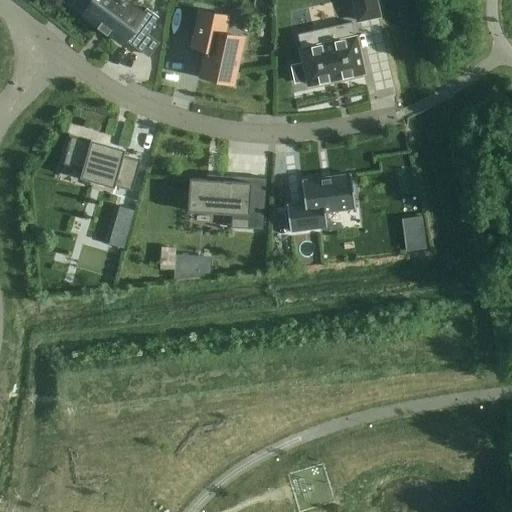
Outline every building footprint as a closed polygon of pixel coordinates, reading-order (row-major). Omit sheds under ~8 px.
[(95,0),(85,14),(99,25),(97,27),(107,35),(109,33),(122,42),(125,38),(136,46),(145,34),(146,34),(149,30),(158,17),(146,8),(142,14),(122,0),(95,0)] [(375,0),(350,0),(356,22),(379,17),(375,0)] [(200,11),(192,47),(205,50),(200,77),(233,84),(243,38),(224,33),(228,17),(200,11)] [(304,64),(293,67),(296,82),(307,79),(309,85),(363,73),(352,22),(297,35),(304,64)] [(261,86),(262,111),(273,111),(272,86),(261,86)] [(66,154),(63,163),(82,169),(81,176),(98,181),(97,182),(113,187),(114,188),(115,186),(132,191),(141,161),(123,156),(108,152),(110,146),(101,144),(101,143),(91,140),(69,134),(69,136),(71,137),(69,141),(65,154),(66,154)] [(327,227),(325,212),(355,208),(351,174),(301,181),(304,202),(286,204),(290,231),(327,227)] [(189,178),(187,211),(232,214),(232,220),(248,221),(247,228),(263,229),(266,181),(252,180),(216,177),(215,180),(189,178)] [(119,207),(115,218),(130,222),(133,211),(119,207)] [(421,217),(402,219),(403,228),(423,226),(421,217)]
